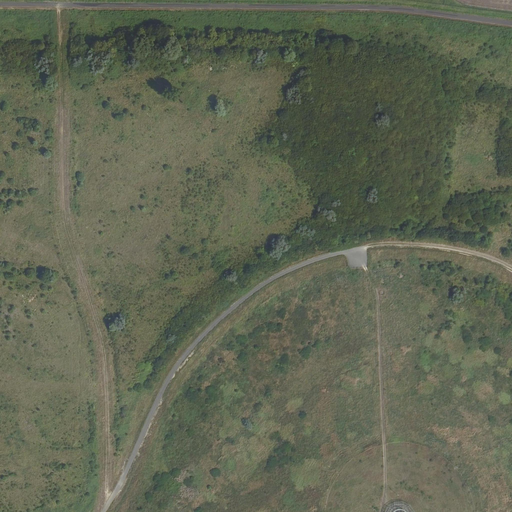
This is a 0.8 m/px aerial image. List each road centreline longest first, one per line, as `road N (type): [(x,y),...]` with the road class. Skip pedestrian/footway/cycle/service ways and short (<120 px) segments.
road 1 (track): [(511,274),(455,254),(391,251),(327,263),(264,293),(208,340),(167,392),(104,511)]
road 2 (track): [(357,255),(375,297),(378,511)]
